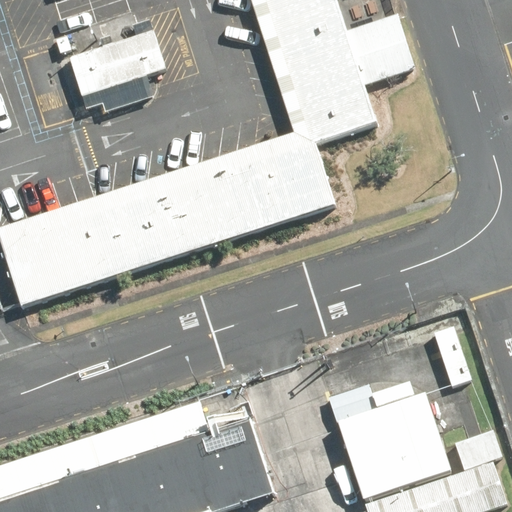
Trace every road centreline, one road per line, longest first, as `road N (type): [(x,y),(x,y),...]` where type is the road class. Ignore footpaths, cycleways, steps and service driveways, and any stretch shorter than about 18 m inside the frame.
road 1 (unclassified): [(496,214),(463,246),(414,268),(0,401)]
road 2 (unclassified): [(443,0),(498,167),(496,214)]
road 3 (unknown): [(282,310),(347,511)]
road 4 (unknown): [(0,24),(46,156)]
